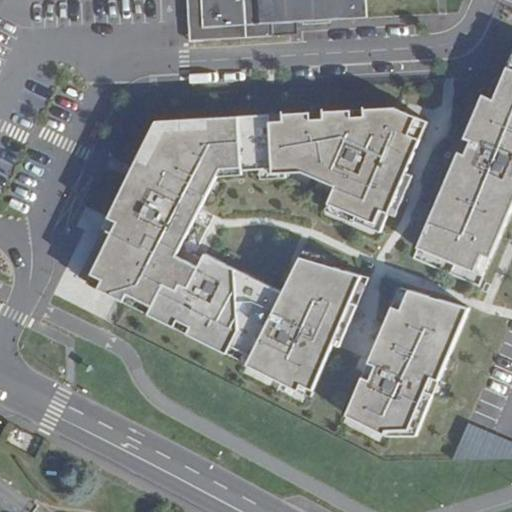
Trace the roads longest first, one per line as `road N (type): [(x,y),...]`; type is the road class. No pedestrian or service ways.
road 1 (residential): [(111,45),(184,61),(433,46),(465,35),(485,0)]
road 2 (secondary): [(250,511),(0,380)]
road 3 (residential): [(22,298),(41,254),(52,194),(104,82),(111,45)]
road 4 (residential): [(111,45),(41,52),(20,72),(0,114)]
